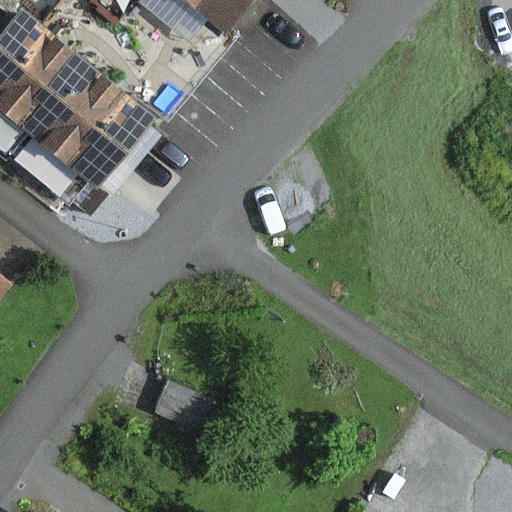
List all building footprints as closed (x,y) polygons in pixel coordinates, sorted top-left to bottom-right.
[(259,0),(136,0),(133,5),(188,49),(210,22),(229,37),(259,0)] [(39,144),(96,74),(24,13),(0,40),(0,160),(13,171),(39,144)] [(159,125),(96,74),(39,144),(102,196),(159,125)] [(0,304),(15,284),(0,272),(0,304)] [(215,400),(168,381),(154,414),(202,433),(215,400)]
